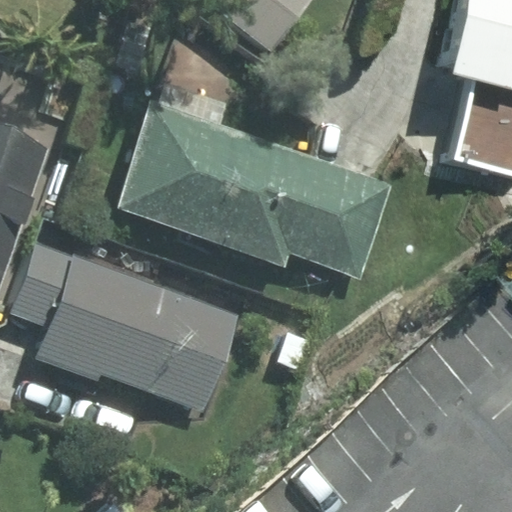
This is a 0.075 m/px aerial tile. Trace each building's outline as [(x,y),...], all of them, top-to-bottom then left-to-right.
[(194,0),(186,10),(251,62),(301,0),(300,0),(194,0)] [(511,102),(511,0),(432,0),(414,94),(482,107),(484,97),(511,102)] [(349,289),(380,194),(127,112),(90,223),(264,279),(269,263),(349,289)] [(0,243),(29,160),(0,155),(0,243)] [(187,421),(221,323),(17,254),(0,303),(0,326),(25,335),(13,369),(79,391),(81,385),(187,421)] [(511,278),(502,288),(511,298),(511,278)]
